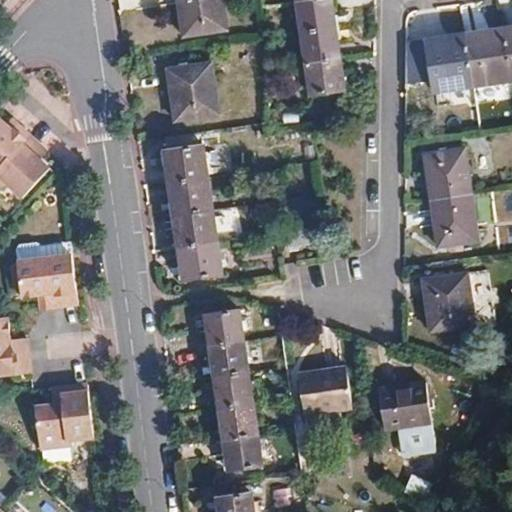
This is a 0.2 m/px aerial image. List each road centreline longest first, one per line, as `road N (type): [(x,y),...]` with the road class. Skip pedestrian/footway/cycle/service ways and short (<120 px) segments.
road 1 (tertiary): [(88,22),(150,511)]
road 2 (residential): [(386,279),(394,0)]
road 3 (residential): [(386,279),(309,291),(314,316),(382,338)]
